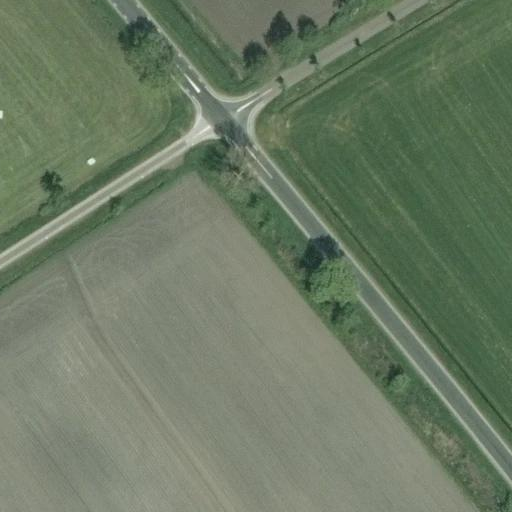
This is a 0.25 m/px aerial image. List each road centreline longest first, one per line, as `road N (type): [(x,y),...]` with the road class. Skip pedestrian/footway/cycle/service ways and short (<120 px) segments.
road 1 (tertiary): [(511,470),(220,121)]
road 2 (unclassified): [(220,121),(418,0)]
road 3 (tertiary): [(220,121),(120,0)]
